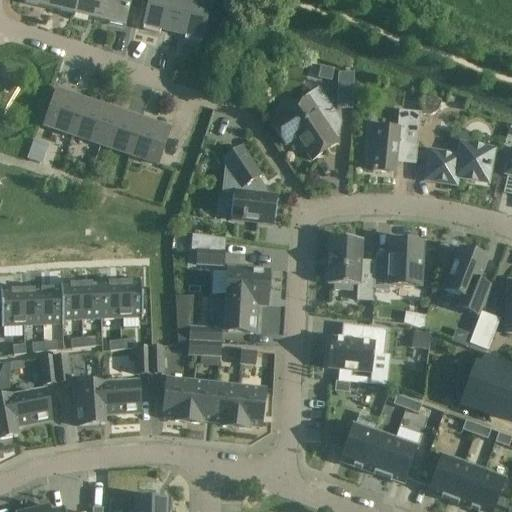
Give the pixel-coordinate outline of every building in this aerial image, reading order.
[(24,0),(23,5),(48,10),(50,0),(24,0)] [(49,11),(73,16),(76,0),(50,0),(48,10),(49,11)] [(76,0),(73,16),(98,22),(103,0),(76,0)] [(103,0),(98,22),(123,27),(129,0),(103,0)] [(149,0),(143,30),(159,34),(160,29),(172,32),(179,0),(149,0)] [(184,39),(200,43),(210,1),(207,0),(179,0),(172,32),(185,35),(184,39)] [(44,128),(73,137),(85,100),(56,91),(44,128)] [(297,139),(312,162),(337,145),(331,135),(341,128),(342,123),(322,93),(315,91),(305,98),(306,101),(271,125),(285,146),(297,139)] [(73,137),(101,147),(113,110),(85,100),(73,137)] [(101,147),(129,156),(141,119),(113,110),(101,147)] [(396,161),(402,161),(403,147),(417,149),(421,116),(421,114),(399,112),(398,122),(401,122),(401,130),(368,127),(366,156),(368,157),(366,172),(394,175),(396,161)] [(158,165),(170,129),(141,119),(129,156),(158,165)] [(427,181),(455,186),(457,179),(487,184),(493,153),(473,149),(475,137),(454,133),(452,145),(461,147),(459,159),(431,154),(427,181)] [(27,161),(39,165),(45,146),(34,142),(31,152),(27,161)] [(241,148),(221,161),(225,166),(222,195),(233,196),(230,221),(273,226),(276,198),(265,197),(265,193),(257,181),(260,178),(241,148)] [(373,303),(373,292),(375,264),(360,263),(362,242),(329,240),(328,257),(327,270),(328,270),(327,286),(334,287),(334,292),(351,293),(352,288),(358,288),(357,302),(373,303)] [(373,292),(389,293),(389,287),(420,289),(423,245),(390,243),(389,255),(375,254),(375,264),(373,292)] [(481,255),(468,250),(467,253),(460,250),(444,291),(459,297),(455,308),(479,317),(490,288),(478,283),(487,261),(480,258),(481,255)] [(195,268),(223,269),(224,253),(196,251),(195,268)] [(268,272),(228,270),(227,298),(229,298),(257,299),(266,300),(268,272)] [(141,282),(121,283),(122,321),(142,320),(141,282)] [(121,283),(100,284),(102,321),(122,321),(121,283)] [(62,285),(60,285),(60,289),(62,289),(63,323),(82,322),(80,284),(62,285)] [(100,284),(80,284),(82,322),(102,321),(100,284)] [(60,289),(40,290),(41,328),(63,327),(63,323),(62,289),(60,289)] [(40,290),(20,291),(21,328),(41,328),(40,290)] [(20,291),(0,291),(0,300),(1,329),(21,328),(20,291)] [(192,297),(174,298),(177,345),(188,344),(204,344),(220,345),(221,331),(191,329),(192,297)] [(229,298),(227,333),(255,335),(257,299),(229,298)] [(487,352),(498,322),(481,315),(470,345),(484,351),(487,352)] [(452,342),(465,346),(470,331),(457,326),(452,342)] [(327,370),(371,375),(373,355),(383,356),(385,332),(359,329),(357,344),(331,341),(327,370)] [(94,339),(82,340),(83,350),(95,348),(94,339)] [(82,340),(70,341),(71,351),(83,350),(82,340)] [(132,341),(121,342),(122,352),(133,351),(132,341)] [(121,342),(109,344),(110,353),(122,352),(121,342)] [(55,343),(43,344),(44,354),(56,353),(55,343)] [(43,344),(31,346),(32,355),(44,354),(43,344)] [(187,359),(203,360),(204,344),(188,344),(187,359)] [(204,344),(203,360),(219,360),(220,345),(204,344)] [(470,345),(468,350),(483,355),(484,351),(470,345)] [(24,346),(12,348),(13,357),(25,356),(24,346)] [(149,378),(149,350),(134,350),(135,378),(149,378)] [(163,350),(149,350),(149,378),(164,378),(163,350)] [(240,367),(255,369),(256,353),(241,351),(240,367)] [(475,369),(462,403),(480,410),(480,411),(484,412),(484,411),(511,421),(511,366),(485,357),(480,371),(475,369)] [(68,358),(53,359),(56,386),(70,385),(68,358)] [(56,386),(53,359),(38,360),(41,387),(56,386)] [(22,362),(10,364),(10,371),(23,369),(22,362)] [(193,384),(167,381),(163,419),(173,421),(173,423),(188,425),(193,384)] [(349,385),(335,383),(334,393),(348,395),(349,385)] [(215,386),(193,384),(188,425),(201,427),(201,424),(211,425),(215,386)] [(235,430),(239,389),(215,386),(211,425),(221,426),(221,428),(235,430)] [(102,417),(101,387),(73,388),(76,428),(103,426),(102,417)] [(102,387),(101,387),(102,417),(139,415),(138,394),(137,387),(130,388),(105,389),(104,387),(102,387)] [(264,392),(239,389),(235,430),(248,431),(249,429),(260,430),(262,414),(264,414),(265,404),(263,404),(264,392)] [(45,395),(10,402),(16,430),(51,423),(45,395)] [(404,411),(408,401),(396,396),(392,406),(404,411)] [(9,400),(0,401),(0,441),(17,438),(9,400)] [(408,401),(404,411),(418,416),(421,406),(408,401)] [(473,436),(476,427),(465,422),(462,432),(473,436)] [(310,425),(309,438),(323,439),(324,425),(310,425)] [(353,426),(341,463),(361,471),(373,433),(353,426)] [(490,432),(476,427),(473,436),(487,441),(490,432)] [(373,433),(361,471),(381,477),(394,441),(373,433)] [(498,434),(494,444),(508,449),(511,439),(498,434)] [(394,441),(381,477),(403,485),(415,448),(394,441)] [(442,457),(428,494),(449,502),(462,465),(463,465),(442,457)] [(462,465),(449,502),(470,510),(483,473),(462,465)] [(492,511),(504,481),(483,473),(470,510),(476,511),(492,511)] [(130,502),(129,511),(169,511),(169,503),(130,502)]
